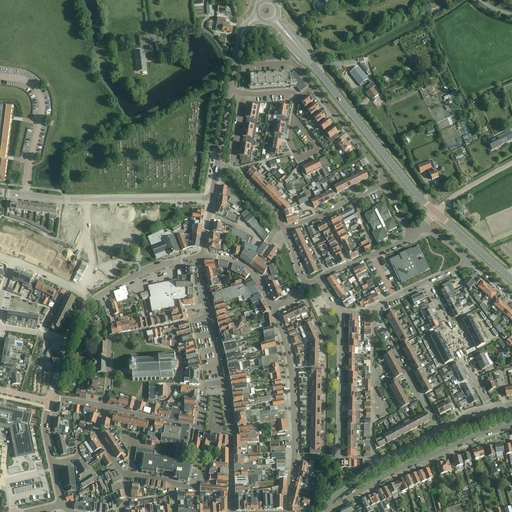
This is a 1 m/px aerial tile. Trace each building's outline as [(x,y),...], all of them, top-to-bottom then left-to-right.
[(432,10),(440,8),(439,3),(425,7),(428,17),(433,16),(432,10)] [(218,18),(217,26),(223,27),(222,32),(223,32),(225,33),(225,32),(229,33),(230,33),(231,33),(232,33),(233,28),(232,28),(229,27),(230,24),(225,23),(226,19),(218,18)] [(152,48),(148,48),(148,51),(144,52),(144,51),(136,52),(138,72),(146,71),(145,56),(149,55),(153,55),(152,48)] [(366,72),(369,70),(363,63),(360,65),(366,72)] [(360,86),(368,80),(358,67),(350,74),(360,86)] [(300,93),(301,92),(307,88),(294,72),(291,74),(290,74),(290,73),(286,73),(286,75),(282,75),(282,74),(278,74),(278,75),(276,76),(274,76),(274,74),(270,75),(270,76),(267,76),(267,75),(262,75),(262,77),(259,77),(259,75),(254,76),(255,77),(251,77),(251,76),(250,76),(251,87),(250,87),(249,87),(248,88),(249,89),(250,90),(250,89),(249,89),(249,88),(249,87),(250,87),(251,87),(251,88),(256,88),(256,86),(259,86),(259,88),(264,87),(264,86),(266,86),(267,87),(272,87),(272,85),(274,85),(274,87),(279,86),(279,85),(282,84),(282,86),(287,86),(287,84),(290,84),(290,85),(290,87),(295,86),(300,93)] [(371,84),(370,85),(369,85),(366,88),(369,91),(366,94),(369,97),(370,97),(374,102),(377,100),(375,98),(378,96),(377,94),(378,93),(376,90),(375,91),(373,89),(375,87),(372,83),(371,84)] [(306,98),(305,97),(302,100),(303,101),(301,103),(303,106),(303,107),(302,110),(304,113),(307,111),(313,106),(311,104),(312,102),(311,101),(312,100),(309,96),(306,98)] [(247,107),(246,112),(258,114),(260,104),(250,102),(250,103),(251,103),(251,106),(248,106),(248,107),(247,107)] [(278,112),(288,113),(288,112),(289,109),(288,109),(288,107),(286,107),(286,104),(280,103),(278,112)] [(315,104),(313,106),(307,111),(310,114),(308,115),(312,120),(314,119),(313,118),(319,114),(317,111),(319,110),(318,109),(319,108),(315,104)] [(0,180),(4,181),(7,160),(5,160),(12,109),(0,107),(0,180)] [(257,124),(258,114),(246,112),(245,116),(246,117),(246,118),(248,119),(248,122),(247,122),(257,124)] [(288,113),(278,112),(277,120),(283,121),(284,118),(286,119),(286,117),(288,117),(288,114),(288,113)] [(313,118),(314,119),(316,122),(314,123),(318,128),(320,126),(325,122),(323,119),(325,118),(324,116),(325,116),(322,112),(319,114),(313,118)] [(283,121),(277,120),(275,129),(285,131),(286,130),(286,126),(285,126),(285,125),(283,124),(283,121)] [(320,131),(324,136),(331,130),(329,127),(331,126),(330,124),(331,123),(328,120),(325,122),(320,126),(322,130),(320,131)] [(243,131),(255,133),(257,124),(247,122),(248,122),(247,125),(245,125),(245,127),(244,126),(243,131)] [(330,144),(339,137),(338,137),(335,135),(337,133),(336,132),(337,131),(334,127),(331,130),(324,136),(330,144)] [(285,131),(275,129),(274,137),(280,139),(281,136),(283,136),(284,134),(285,135),(285,131)] [(254,143),(255,133),(243,131),(242,136),(243,136),(243,138),(245,138),(245,141),(243,141),(254,143)] [(501,145),(511,139),(511,134),(510,131),(497,138),(488,143),(492,150),(501,145)] [(280,139),(274,137),(272,146),(283,148),(283,147),(283,144),(282,144),(282,142),(280,142),(280,139)] [(339,139),(335,143),(341,150),(342,149),(345,152),(347,150),(349,153),(353,150),(351,147),(350,147),(351,146),(349,144),(348,144),(345,140),(342,142),(339,139)] [(240,150),(252,152),(254,143),(243,141),(245,141),(244,145),(242,144),(242,146),(240,146),(240,150)] [(283,148),(272,146),(271,155),(278,156),(278,153),(280,153),(281,152),(282,152),(282,149),(283,148)] [(250,162),(252,152),(240,150),(239,155),(240,155),(240,157),(242,157),(241,160),(240,160),(250,162)] [(318,161),(317,161),(321,169),(325,177),(329,175),(325,168),(330,166),(325,157),(321,159),(322,160),(318,162),(318,161)] [(317,161),(312,164),(316,172),(321,169),(317,161)] [(426,163),(422,165),(425,171),(428,170),(432,180),(438,178),(435,169),(432,161),(429,162),(426,163)] [(312,164),(307,166),(311,174),(316,172),(312,164)] [(304,178),(311,174),(307,166),(303,168),(303,169),(300,171),(304,178)] [(247,174),(251,178),(256,173),(254,171),(256,169),(254,167),(247,174)] [(436,170),(438,177),(445,175),(442,167),(436,170)] [(286,184),(296,175),(293,171),(283,181),(286,184)] [(359,172),(363,181),(368,178),(365,172),(362,173),(361,171),(359,172)] [(355,177),(358,183),(363,181),(359,172),(358,172),(356,173),(357,176),(355,177)] [(251,178),(255,183),(262,176),(260,174),(259,175),(256,173),(251,178)] [(255,183),(260,187),(265,182),(263,179),(264,178),(262,176),(255,183)] [(345,182),(348,188),(353,186),(349,180),(348,177),(347,178),(348,180),(345,182)] [(349,180),(353,186),(358,183),(355,177),(349,180)] [(265,182),(260,187),(264,191),(272,183),(272,184),(273,183),(271,180),(270,181),(267,184),(265,182)] [(348,188),(345,182),(340,184),(343,191),(348,188)] [(264,191),(267,195),(274,188),(273,187),(273,186),(272,184),(272,183),(264,191)] [(343,191),(340,184),(334,187),(337,194),(343,191)] [(274,188),(267,195),(271,199),(277,193),(280,191),(281,190),(280,188),(279,190),(276,187),(274,188)] [(327,194),(330,201),(335,198),(332,192),(327,194)] [(277,193),(271,199),(276,204),(284,196),(284,195),(283,194),(280,197),(277,193)] [(316,199),(319,206),(324,203),(321,197),(319,193),(316,195),(317,196),(315,196),(316,199)] [(330,201),(327,194),(321,197),(324,203),(330,201)] [(219,197),(218,207),(223,208),(223,210),(224,210),(224,211),(228,213),(229,211),(229,206),(226,206),(227,199),(225,198),(226,196),(219,195),(219,196),(219,197)] [(284,196),(276,204),(280,208),(284,203),(285,203),(286,202),(284,200),(283,199),(285,197),(284,196)] [(316,199),(311,202),(314,208),(319,206),(316,199)] [(280,208),(284,212),(291,210),(290,209),(293,208),(292,208),(297,207),(296,204),(292,205),(289,207),(285,203),(284,203),(280,208)] [(385,203),(383,203),(376,206),(375,208),(376,210),(375,211),(374,211),(373,210),(365,214),(364,216),(368,224),(370,224),(374,232),(372,232),(372,234),(376,243),(379,243),(387,239),(387,237),(387,236),(385,232),(386,231),(387,232),(388,232),(396,228),(397,227),(393,219),(391,218),(388,213),(389,211),(385,203)] [(59,218),(59,211),(56,211),(57,208),(50,207),(49,214),(56,215),(56,218),(59,218)] [(218,208),(215,214),(222,217),(226,218),(228,213),(224,211),(224,210),(223,210),(223,208),(218,207),(218,208)] [(284,212),(286,218),(302,213),(301,210),(294,212),(293,208),(290,209),(291,210),(284,212)] [(150,218),(150,209),(139,209),(138,218),(150,218)] [(330,221),(333,226),(343,220),(343,219),(353,213),(351,209),(341,215),(330,221)] [(198,210),(197,215),(193,214),(192,219),(194,219),(195,219),(196,219),(197,219),(197,220),(203,221),(204,211),(198,210)] [(253,228),(264,242),(268,236),(263,230),(258,224),(247,210),(241,215),(245,220),(244,220),(247,224),(248,223),(252,229),(253,228)] [(286,218),(288,224),(298,220),(297,217),(300,216),(300,217),(303,216),(302,213),(286,218)] [(333,226),(336,231),(345,226),(344,223),(349,220),(349,221),(354,218),(353,215),(347,218),(343,220),(333,226)] [(322,231),(327,229),(325,223),(314,229),(313,226),(307,229),(311,237),(313,236),(318,233),(322,231)] [(180,228),(178,224),(171,228),(174,232),(180,228)] [(214,224),(213,232),(223,233),(224,231),(221,230),(222,225),(214,224)] [(336,231),(339,237),(348,232),(345,226),(336,231)] [(231,234),(231,235),(231,236),(240,239),(246,241),(249,235),(233,227),(233,228),(232,228),(231,234)] [(291,233),(294,239),(306,234),(305,231),(302,232),(303,233),(301,234),(299,229),(291,233)] [(324,244),(327,243),(333,240),(327,229),(322,231),(326,240),(317,245),(318,248),(319,248),(320,247),(322,246),(324,244)] [(163,231),(148,238),(151,246),(156,260),(169,255),(169,256),(179,252),(173,237),(172,237),(170,232),(164,234),(163,231)] [(348,232),(339,237),(342,243),(348,239),(347,238),(349,237),(348,234),(350,233),(349,232),(348,232)] [(100,240),(100,246),(115,245),(115,243),(123,243),(123,234),(113,235),(112,233),(108,233),(108,239),(100,240)] [(209,249),(210,250),(220,251),(221,243),(219,243),(220,237),(215,237),(216,234),(211,233),(209,249)] [(190,247),(198,249),(201,237),(193,236),(192,242),(190,242),(190,244),(185,244),(185,242),(182,234),(177,236),(182,251),(190,247)] [(294,239),(297,245),(305,241),(303,237),(304,237),(305,237),(307,236),(306,234),(294,239)] [(468,234),(467,237),(476,244),(477,242),(468,234)] [(6,235),(2,245),(8,247),(11,237),(6,235)] [(244,248),(244,250),(256,253),(260,248),(251,245),(254,238),(249,235),(246,241),(245,243),(245,244),(244,248)] [(11,237),(8,247),(14,249),(17,239),(11,237)] [(350,238),(348,239),(342,243),(345,248),(353,244),(350,238)] [(17,239),(14,249),(20,251),(23,241),(17,239)] [(327,243),(324,244),(327,250),(329,249),(336,245),(333,240),(327,243)] [(297,245),(299,251),(311,246),(310,243),(308,244),(308,245),(307,246),(305,241),(297,245)] [(29,242),(24,252),(31,255),(35,246),(29,242)] [(260,248),(256,253),(258,255),(261,257),(261,256),(264,258),(264,257),(269,260),(270,261),(278,250),(272,246),(270,248),(268,246),(263,243),(260,248)] [(362,246),(365,252),(371,249),(369,243),(367,244),(362,246)] [(353,244),(345,248),(348,254),(355,250),(353,247),(355,246),(353,244)] [(332,255),(339,251),(336,245),(329,249),(332,255)] [(35,246),(31,255),(37,258),(42,249),(35,246)] [(299,251),(302,257),(310,253),(308,249),(310,248),(310,249),(313,248),(311,246),(299,251)] [(393,266),(401,283),(426,272),(430,270),(425,259),(418,262),(416,258),(423,255),(419,247),(412,250),(411,249),(399,255),(389,260),(392,267),(393,266)] [(42,249),(37,258),(44,261),(48,252),(42,249)] [(244,252),(240,258),(250,266),(257,256),(258,255),(256,253),(244,250),(244,252)] [(348,254),(351,260),(358,256),(355,250),(348,254)] [(334,260),(335,260),(342,256),(339,251),(332,255),(324,259),(325,262),(333,258),(334,260)] [(48,252),(44,261),(50,264),(55,255),(48,252)] [(302,257),(305,263),(317,258),(316,255),(313,257),(314,257),(312,258),(310,253),(302,257)] [(99,263),(84,263),(84,274),(91,274),(91,281),(100,281),(100,279),(108,279),(108,268),(105,268),(105,263),(110,263),(110,255),(99,255),(99,263)] [(250,266),(258,271),(262,266),(263,266),(264,265),(265,265),(266,263),(258,256),(257,256),(250,266)] [(339,264),(340,265),(345,262),(342,256),(335,260),(337,265),(339,264)] [(57,258),(53,266),(58,269),(62,260),(57,258)] [(305,263),(308,269),(316,265),(314,261),(315,261),(316,261),(318,260),(317,258),(305,263)] [(62,260),(58,269),(64,271),(68,263),(62,260)] [(218,267),(227,269),(229,263),(219,261),(218,267)] [(68,263),(64,271),(70,274),(74,265),(68,263)] [(212,264),(205,265),(205,270),(211,269),(213,274),(216,273),(214,264),(212,264)] [(241,276),(245,271),(245,270),(233,264),(231,270),(231,272),(241,276)] [(268,267),(271,276),(278,274),(275,264),(268,267)] [(263,275),(267,269),(266,269),(268,267),(265,265),(264,265),(263,266),(262,266),(258,271),(258,272),(258,271),(263,275)] [(316,265),(308,269),(310,276),(314,274),(315,273),(317,272),(318,272),(323,270),(321,268),(319,269),(318,270),(316,265)] [(366,271),(363,265),(358,268),(362,275),(365,274),(364,272),(366,271)] [(194,276),(194,267),(182,268),(181,270),(181,277),(194,276)] [(358,268),(352,271),(358,282),(358,281),(360,281),(363,279),(362,277),(362,275),(358,268)] [(216,274),(216,273),(213,274),(211,269),(205,270),(208,282),(218,280),(220,280),(227,278),(227,275),(221,276),(221,278),(219,279),(218,277),(219,277),(218,274),(216,274)] [(16,271),(12,280),(18,283),(18,282),(22,273),(16,271)] [(245,281),(250,275),(246,271),(242,276),(240,278),(245,281)] [(22,273),(18,282),(23,284),(24,284),(27,275),(22,273)] [(23,284),(23,286),(29,289),(33,278),(27,275),(24,284),(23,284)] [(327,280),(330,285),(338,280),(335,275),(327,280)] [(193,288),(194,276),(181,277),(181,278),(182,277),(183,281),(178,281),(149,287),(150,291),(150,295),(151,298),(149,298),(149,299),(152,312),(154,312),(169,308),(172,308),(174,307),(174,309),(178,308),(179,310),(184,309),(184,306),(194,305),(193,298),(193,289),(184,289),(184,297),(177,298),(176,289),(180,288),(184,288),(187,288),(188,288),(193,288)] [(273,284),(278,281),(277,279),(274,280),(273,277),(266,280),(268,286),(273,283),(273,284)] [(464,283),(467,285),(472,280),(473,279),(469,277),(464,283)] [(472,280),(467,285),(466,286),(470,289),(473,286),(476,290),(478,288),(482,292),(488,286),(482,281),(480,279),(475,284),(475,283),(472,280)] [(218,280),(208,282),(210,288),(217,287),(217,288),(218,288),(218,289),(219,288),(220,290),(221,289),(222,289),(220,283),(219,284),(218,280)] [(242,292),(255,286),(252,280),(244,283),(243,283),(243,284),(239,285),(242,292)] [(330,285),(333,290),(341,284),(338,280),(330,285)] [(268,286),(270,291),(279,287),(277,282),(268,286)] [(444,290),(441,291),(444,297),(450,294),(454,292),(449,282),(442,286),(444,290)] [(38,283),(35,289),(38,291),(37,293),(37,294),(36,297),(38,298),(41,292),(44,286),(38,283)] [(333,290),(336,294),(344,289),(341,284),(333,290)] [(243,297),(242,292),(239,285),(221,291),(212,294),(213,300),(214,305),(224,303),(238,298),(243,297)] [(41,292),(44,294),(42,296),(43,297),(42,299),(44,301),(50,289),(44,286),(41,292)] [(253,297),(260,295),(255,286),(242,292),(243,297),(244,301),(250,299),(254,298),(253,297)] [(491,288),(488,286),(482,292),(486,295),(484,297),(485,298),(491,290),(490,289),(491,288)] [(128,296),(126,288),(126,287),(120,289),(120,291),(114,293),(117,303),(128,300),(126,296),(128,296)] [(281,292),(279,287),(270,291),(272,296),(281,292)] [(344,289),(336,294),(340,299),(349,293),(349,292),(346,288),(344,289)] [(55,294),(56,292),(50,289),(44,301),(42,304),(45,305),(48,299),(49,296),(53,298),(52,300),(54,301),(57,296),(55,294)] [(371,293),(375,303),(380,301),(377,295),(380,294),(378,289),(375,290),(375,291),(370,293),(371,293)] [(491,290),(485,298),(486,299),(488,297),(491,300),(496,293),(494,291),(493,291),(491,290)] [(272,296),(274,302),(283,298),(281,292),(272,296)] [(340,299),(343,304),(352,297),(351,296),(353,294),(351,292),(349,292),(349,293),(340,299)] [(450,294),(444,297),(447,302),(454,299),(456,297),(454,292),(450,294)] [(367,299),(369,305),(375,303),(371,293),(365,296),(366,296),(367,299)] [(422,293),(417,296),(419,302),(422,300),(423,302),(425,301),(425,299),(422,293)] [(60,330),(75,300),(75,299),(68,295),(53,326),(51,325),(49,328),(56,331),(57,329),(60,330)] [(257,304),(263,300),(260,295),(253,297),(254,298),(254,299),(250,300),(252,305),(257,303),(257,304)] [(354,303),(356,302),(353,298),(354,298),(353,296),(352,297),(343,304),(346,308),(352,304),(354,303)] [(363,305),(364,307),(364,308),(369,305),(367,299),(366,296),(364,297),(365,299),(361,301),(360,298),(356,302),(354,303),(356,308),(359,307),(357,302),(358,302),(360,307),(363,305)] [(419,302),(417,296),(411,299),(414,304),(414,306),(416,305),(416,306),(420,304),(419,302)] [(447,302),(450,307),(455,305),(455,304),(454,302),(455,301),(454,299),(447,302)] [(492,303),(491,305),(492,306),(493,305),(496,308),(495,309),(493,310),(495,312),(496,312),(498,310),(503,304),(501,303),(502,302),(499,300),(498,300),(496,299),(492,303)] [(115,315),(119,314),(116,303),(115,300),(109,301),(110,305),(111,304),(115,315)] [(261,310),(267,307),(263,300),(257,304),(257,303),(252,305),(254,309),(259,307),(260,309),(261,309),(261,310)] [(479,304),(481,305),(480,306),(484,312),(486,310),(487,309),(488,308),(481,302),(479,304)] [(224,303),(214,305),(215,311),(227,307),(228,307),(228,304),(224,305),(224,303)] [(450,307),(453,313),(463,308),(461,305),(460,306),(458,303),(455,304),(455,305),(450,307)] [(502,313),(508,307),(505,305),(504,305),(503,304),(498,310),(496,312),(497,314),(500,311),(502,313)] [(297,308),(301,316),(306,313),(303,305),(297,308)] [(180,321),(187,319),(184,309),(179,310),(178,308),(174,309),(174,307),(172,308),(169,308),(171,315),(168,316),(170,323),(180,321)] [(215,311),(216,316),(228,313),(228,312),(227,307),(215,311)] [(269,311),(267,307),(261,310),(261,309),(260,309),(257,310),(255,310),(256,314),(258,313),(262,312),(263,315),(269,311)] [(505,318),(511,312),(510,310),(511,310),(508,307),(502,313),(505,315),(502,318),(504,320),(505,318)] [(297,308),(292,310),(296,318),(301,316),(297,308)] [(426,316),(423,317),(424,320),(425,320),(426,320),(433,316),(431,310),(430,310),(429,308),(423,310),(425,313),(426,316)] [(464,310),(463,308),(453,313),(455,318),(460,316),(461,315),(459,312),(464,310)] [(287,312),(290,320),(291,323),(294,322),(293,319),(296,318),(292,310),(287,312)] [(155,327),(160,325),(159,318),(156,319),(154,312),(152,312),(153,316),(155,327)] [(232,314),(231,312),(228,312),(228,313),(216,316),(218,322),(226,319),(225,317),(226,317),(226,315),(227,314),(227,315),(232,314)] [(242,321),(249,318),(250,318),(249,317),(250,316),(249,312),(244,313),(245,317),(241,318),(242,321)] [(288,322),(290,320),(287,312),(281,315),(285,325),(288,323),(288,322)] [(389,321),(396,317),(394,313),(386,317),(389,321)] [(33,316),(31,326),(37,327),(39,315),(33,314),(33,316)] [(118,334),(123,333),(121,324),(120,319),(120,318),(119,314),(115,315),(114,315),(115,319),(118,319),(119,323),(116,324),(118,334)] [(161,324),(161,325),(169,324),(167,317),(166,318),(165,314),(161,315),(162,319),(160,319),(161,324)] [(265,323),(265,325),(273,324),(271,314),(261,316),(263,323),(265,323)] [(490,319),(493,322),(498,317),(494,314),(492,316),(492,317),(490,319)] [(426,320),(427,322),(429,321),(430,324),(431,324),(436,321),(433,316),(426,320)] [(135,331),(139,329),(138,323),(135,324),(135,323),(136,322),(135,320),(133,321),(133,319),(137,318),(137,317),(131,318),(132,319),(131,319),(132,322),(129,323),(130,331),(135,331)] [(396,317),(389,321),(391,326),(399,322),(396,317)] [(471,317),(463,321),(465,326),(473,322),(471,317)] [(121,324),(123,333),(130,331),(129,323),(128,318),(120,319),(121,324)] [(138,323),(139,329),(139,330),(149,328),(148,321),(148,318),(142,319),(137,319),(138,323)] [(112,335),(118,334),(116,324),(114,320),(113,320),(114,324),(111,325),(111,324),(110,324),(111,329),(108,330),(109,336),(112,335)] [(240,330),(250,327),(249,323),(245,324),(246,326),(244,326),(243,321),(237,323),(231,324),(219,328),(221,334),(232,331),(240,330)] [(431,324),(430,324),(423,328),(425,331),(425,332),(425,333),(426,334),(427,333),(428,332),(427,331),(429,331),(429,332),(433,329),(434,332),(440,329),(439,327),(436,321),(431,324)] [(170,335),(171,334),(176,332),(189,328),(188,322),(183,324),(178,325),(170,327),(171,332),(170,332),(171,333),(170,333),(170,334),(169,334),(170,335)] [(399,322),(391,326),(393,330),(401,326),(399,322)] [(473,322),(465,326),(467,331),(476,326),(473,322)] [(302,327),(304,332),(313,328),(311,323),(303,326),(302,327)] [(501,324),(499,325),(496,329),(501,335),(505,331),(502,328),(504,326),(501,324)] [(401,326),(393,330),(396,335),(404,331),(401,326)] [(476,326),(467,331),(470,335),(478,331),(476,326)] [(170,327),(162,329),(162,338),(162,340),(165,340),(166,334),(169,333),(169,334),(170,334),(170,333),(171,333),(170,332),(171,332),(170,327)] [(234,337),(234,338),(242,336),(241,336),(251,333),(250,327),(240,330),(232,331),(221,334),(221,335),(222,340),(228,339),(234,337)] [(176,332),(171,334),(172,339),(177,337),(181,336),(191,333),(189,328),(176,332)] [(274,334),(273,328),(268,328),(266,329),(263,330),(264,336),(267,335),(274,334)] [(304,332),(307,338),(316,334),(313,328),(304,332)] [(152,332),(154,340),(155,345),(158,345),(161,345),(162,341),(159,340),(158,340),(158,339),(157,331),(152,332)] [(404,331),(396,335),(398,339),(406,335),(404,331)] [(478,331),(470,335),(472,340),(480,335),(478,331)] [(152,344),(155,345),(154,340),(152,332),(147,333),(148,341),(152,340),(152,344)] [(192,340),(191,333),(181,336),(177,337),(177,339),(181,338),(183,344),(192,340)] [(439,333),(430,337),(433,342),(441,338),(439,333)] [(316,334),(307,338),(309,343),(319,341),(316,334)] [(401,344),(409,340),(406,335),(398,339),(401,344)] [(480,335),(472,340),(474,344),(483,340),(480,335)] [(6,339),(5,345),(22,348),(23,345),(17,344),(18,341),(15,340),(15,337),(8,336),(8,339),(6,339)] [(235,341),(234,338),(234,337),(228,339),(222,340),(223,346),(236,343),(239,342),(239,340),(235,341)] [(441,338),(433,342),(435,346),(444,342),(441,338)] [(276,347),(275,340),(265,343),(260,344),(262,351),(265,350),(268,349),(276,347)] [(483,340),(474,344),(477,349),(485,345),(483,340)] [(309,343),(309,349),(319,350),(319,341),(309,343)] [(93,361),(92,367),(98,368),(98,374),(105,374),(106,365),(106,362),(106,358),(105,358),(106,343),(100,342),(100,355),(98,355),(98,361),(93,361)] [(403,352),(411,348),(408,342),(400,346),(401,347),(401,346),(403,351),(403,352)] [(444,342),(435,346),(438,351),(446,347),(444,342)] [(54,344),(49,364),(55,366),(61,345),(54,344)] [(186,349),(185,350),(186,355),(195,352),(194,347),(190,348),(190,347),(189,347),(188,345),(186,346),(185,346),(186,349)] [(411,348),(403,352),(404,352),(406,357),(414,353),(413,353),(416,351),(415,349),(413,346),(411,348)] [(225,351),(226,356),(235,353),(239,352),(240,352),(239,348),(238,347),(225,351)] [(266,357),(269,356),(277,355),(276,347),(268,349),(265,350),(266,357)] [(446,347),(438,351),(440,355),(448,351),(446,347)] [(4,351),(3,357),(16,360),(17,356),(13,355),(13,357),(10,356),(11,352),(4,351)] [(448,351),(440,355),(443,360),(451,356),(448,351)] [(476,359),(479,365),(487,361),(484,355),(486,354),(485,351),(477,354),(479,357),(476,359)] [(240,355),(239,352),(235,353),(226,356),(227,361),(236,358),(236,359),(242,358),(244,357),(243,354),(240,355)] [(394,379),(399,377),(403,375),(391,353),(384,357),(386,361),(383,362),(384,364),(387,363),(389,366),(386,368),(387,370),(390,368),(392,372),(389,373),(390,375),(393,374),(395,378),(394,379)] [(414,353),(406,357),(407,357),(409,362),(416,358),(414,353)] [(173,378),(173,377),(173,375),(174,375),(174,374),(173,374),(172,373),(175,372),(175,373),(176,372),(175,372),(177,370),(178,370),(178,369),(177,369),(176,366),(177,366),(177,365),(176,365),(175,363),(175,362),(176,362),(176,361),(175,361),(175,358),(176,358),(176,357),(174,357),(174,356),(174,355),(173,355),(173,356),(170,357),(170,356),(169,356),(169,357),(166,357),(166,356),(165,356),(165,357),(159,357),(159,356),(158,356),(158,357),(157,357),(157,358),(154,359),(154,357),(153,357),(153,359),(150,359),(150,358),(149,358),(149,359),(146,359),(146,358),(145,358),(145,359),(141,359),(141,358),(140,358),(140,359),(137,359),(137,358),(136,358),(136,359),(135,357),(131,357),(132,358),(131,358),(131,360),(130,360),(130,361),(131,361),(131,365),(130,365),(130,366),(130,367),(128,367),(128,368),(129,368),(129,370),(130,373),(128,373),(128,374),(130,374),(131,375),(131,376),(132,376),(132,379),(131,379),(131,380),(132,380),(133,380),(133,382),(134,382),(134,380),(137,380),(137,381),(138,381),(138,380),(142,380),(142,381),(143,381),(143,380),(146,380),(146,381),(147,381),(147,380),(150,380),(150,381),(151,381),(151,379),(155,379),(155,381),(156,380),(156,379),(159,379),(159,380),(160,380),(160,379),(160,380),(166,379),(166,381),(167,381),(167,379),(172,379),(172,380),(173,380),(173,379),(174,379),(174,378),(173,378)] [(278,364),(277,355),(269,356),(266,357),(261,358),(262,367),(263,367),(273,365),(278,364)] [(451,356),(443,360),(445,365),(453,361),(451,356)] [(3,357),(2,363),(4,364),(3,368),(10,369),(12,370),(12,365),(11,365),(12,362),(17,363),(17,360),(16,360),(3,357)] [(243,360),(242,358),(236,359),(236,358),(227,361),(228,366),(233,365),(239,364),(239,363),(246,362),(245,359),(243,360)] [(412,367),(419,364),(416,358),(409,362),(412,367)] [(250,369),(251,368),(249,361),(246,362),(239,363),(239,364),(233,365),(228,366),(229,371),(237,369),(238,373),(242,373),(243,372),(243,371),(247,370),(247,369),(250,369)] [(490,367),(487,361),(479,365),(482,371),(484,369),(486,373),(494,369),(492,365),(490,367)] [(449,376),(455,373),(461,370),(458,364),(457,365),(455,362),(450,365),(451,368),(452,367),(454,370),(451,372),(447,373),(449,376)] [(419,364),(412,367),(412,368),(415,373),(421,370),(422,369),(419,364)] [(48,389),(53,367),(47,366),(42,388),(48,389)] [(9,378),(12,378),(12,385),(20,384),(20,375),(17,375),(17,371),(12,370),(10,369),(8,378),(9,378)] [(180,384),(189,384),(189,385),(199,385),(199,379),(199,376),(199,371),(199,370),(186,370),(181,370),(180,384)] [(424,375),(421,370),(415,373),(413,373),(414,374),(416,378),(416,379),(424,375)] [(455,373),(449,376),(450,378),(454,376),(456,375),(458,378),(464,375),(461,370),(455,373)] [(419,384),(427,380),(424,375),(416,379),(417,379),(419,384)] [(457,385),(459,387),(465,384),(464,382),(467,380),(464,375),(458,378),(451,381),(452,383),(456,381),(457,385)] [(490,391),(496,389),(499,387),(495,379),(492,380),(491,378),(492,378),(491,375),(489,376),(490,378),(487,379),(488,381),(486,382),(490,391)] [(232,386),(247,384),(246,380),(249,380),(249,377),(245,377),(241,378),(241,379),(231,381),(231,386),(232,386)] [(76,398),(80,398),(81,393),(81,391),(87,391),(87,392),(88,392),(97,393),(98,385),(99,383),(98,383),(98,381),(98,380),(98,379),(95,379),(94,379),(94,381),(88,381),(87,388),(79,387),(78,389),(77,389),(76,397),(76,398)] [(409,404),(397,383),(396,380),(390,383),(390,382),(384,385),(386,389),(389,388),(390,387),(392,391),(389,392),(391,394),(393,393),(395,396),(392,398),(393,400),(396,398),(398,402),(395,403),(396,405),(399,404),(402,408),(400,409),(409,404)] [(422,389),(429,385),(427,380),(419,384),(420,384),(422,389)] [(156,401),(159,401),(164,401),(166,400),(167,398),(168,398),(168,397),(167,397),(167,395),(168,395),(168,394),(167,394),(167,391),(168,391),(167,391),(168,388),(167,388),(167,384),(158,384),(149,383),(149,400),(154,400),(156,401)] [(457,398),(458,398),(466,393),(472,390),(469,385),(466,386),(465,384),(459,387),(460,389),(462,392),(456,395),(457,398)] [(429,385),(422,389),(425,394),(425,395),(432,391),(429,385)] [(185,399),(191,400),(191,399),(197,400),(198,390),(189,389),(189,388),(177,386),(173,396),(176,398),(178,393),(181,394),(185,394),(187,394),(189,395),(189,397),(185,397),(184,399),(185,399)] [(232,392),(233,398),(249,395),(251,395),(251,389),(247,389),(232,391),(232,392)] [(458,398),(457,398),(458,400),(467,396),(469,399),(474,396),(472,390),(466,393),(462,396),(458,398)] [(107,404),(110,405),(114,406),(115,397),(114,396),(114,398),(111,397),(111,395),(108,395),(107,400),(107,404)] [(469,399),(457,405),(459,409),(463,407),(462,405),(470,401),(471,404),(477,401),(477,400),(477,398),(476,398),(474,396),(469,399)] [(440,402),(442,405),(445,412),(451,409),(449,406),(452,404),(448,398),(446,399),(445,399),(440,402)] [(233,403),(234,408),(248,406),(254,405),(257,405),(256,405),(261,404),(261,399),(250,400),(250,401),(248,401),(243,402),(243,401),(233,403)] [(135,411),(144,413),(150,415),(151,410),(152,410),(153,404),(154,401),(154,400),(149,400),(148,400),(147,403),(145,403),(145,404),(138,402),(135,411)] [(152,410),(151,415),(157,417),(158,417),(160,409),(160,407),(155,406),(156,401),(154,400),(154,401),(153,404),(152,410)] [(160,409),(158,417),(164,418),(166,407),(166,405),(167,404),(165,402),(164,402),(163,410),(160,409)] [(434,406),(432,407),(435,413),(438,412),(440,415),(445,412),(442,405),(439,407),(437,403),(434,405),(434,406)] [(73,412),(74,406),(71,406),(64,405),(58,404),(56,413),(62,414),(63,407),(70,408),(70,412),(73,412)] [(251,411),(246,411),(246,409),(249,408),(249,406),(257,405),(254,405),(248,406),(234,408),(235,414),(245,412),(251,411)] [(270,407),(271,411),(271,414),(279,412),(285,411),(284,405),(279,406),(273,407),(270,407)] [(0,406),(0,426),(10,429),(16,458),(35,454),(29,425),(32,413),(5,407),(0,406)] [(167,407),(166,407),(164,418),(169,419),(170,414),(171,412),(172,412),(172,409),(168,408),(169,406),(167,406),(167,407)] [(87,416),(90,417),(91,413),(96,415),(97,409),(85,407),(84,412),(87,413),(87,416)] [(195,412),(184,411),(184,410),(179,410),(172,409),(172,412),(171,412),(170,414),(194,418),(195,412)] [(245,412),(235,414),(237,422),(238,427),(253,425),(257,425),(277,422),(281,421),(281,418),(280,418),(280,415),(279,415),(279,412),(271,414),(271,411),(258,413),(257,410),(251,411),(245,412)] [(89,423),(95,424),(95,425),(98,415),(96,415),(91,413),(90,417),(88,423),(89,423)] [(430,421),(426,413),(426,414),(421,416),(425,424),(425,423),(430,421)] [(109,417),(111,420),(113,420),(112,422),(115,423),(114,427),(118,427),(119,423),(123,424),(125,417),(114,414),(114,416),(111,416),(109,417)] [(170,414),(169,419),(170,419),(179,421),(193,424),(194,418),(170,414)] [(424,424),(425,424),(421,416),(415,419),(419,426),(424,424)] [(103,419),(102,424),(109,426),(111,420),(109,417),(107,418),(107,420),(103,419)] [(130,430),(132,422),(133,418),(125,417),(123,424),(128,425),(127,429),(130,430)] [(54,429),(55,429),(55,432),(64,434),(65,434),(66,427),(62,426),(63,420),(55,418),(54,429)] [(132,422),(130,430),(134,431),(134,427),(139,428),(141,420),(133,418),(132,422)] [(419,427),(419,426),(415,419),(410,422),(414,429),(419,426),(419,427)] [(149,422),(141,420),(139,428),(144,429),(143,433),(146,433),(149,422)] [(288,431),(287,420),(281,421),(277,422),(279,432),(288,431)] [(164,425),(165,425),(166,425),(166,424),(166,423),(156,421),(156,422),(155,423),(150,422),(147,438),(145,445),(152,446),(152,443),(159,445),(161,434),(161,433),(161,431),(162,431),(163,431),(164,425)] [(414,429),(410,422),(405,425),(409,432),(414,429)] [(108,431),(109,426),(102,424),(100,429),(105,430),(104,432),(106,434),(109,432),(108,431)] [(88,433),(91,434),(92,432),(94,427),(89,425),(89,427),(87,426),(85,430),(89,432),(88,433)] [(193,451),(199,452),(201,453),(200,453),(202,453),(205,434),(197,432),(191,430),(191,428),(180,426),(180,428),(166,426),(166,425),(165,425),(164,436),(162,436),(161,442),(177,445),(178,437),(185,438),(183,446),(188,446),(189,444),(194,445),(193,451)] [(239,433),(250,433),(250,435),(254,434),(253,432),(258,432),(258,428),(257,425),(253,425),(238,427),(239,433)] [(409,432),(405,425),(400,428),(403,435),(404,435),(403,435),(408,432),(409,432)] [(403,435),(400,428),(394,431),(398,438),(403,435)] [(114,432),(114,431),(112,429),(109,432),(106,434),(102,436),(111,450),(115,447),(118,445),(121,443),(120,440),(116,443),(111,434),(114,432)] [(398,438),(394,431),(389,433),(393,441),(393,440),(398,438)] [(205,433),(205,434),(202,453),(208,454),(209,447),(215,449),(215,452),(220,452),(221,448),(222,448),(223,437),(217,436),(205,433)] [(384,436),(387,443),(387,444),(388,444),(388,443),(393,441),(389,433),(384,436)] [(57,446),(58,447),(75,444),(74,440),(68,441),(68,442),(65,442),(64,436),(56,438),(58,446),(57,446)] [(385,444),(387,443),(384,436),(381,438),(381,439),(379,440),(378,438),(375,439),(376,441),(377,444),(375,444),(376,449),(379,448),(385,445),(385,444)] [(94,453),(101,448),(93,437),(87,441),(94,453)] [(187,453),(188,446),(183,446),(185,438),(178,437),(177,445),(175,460),(154,456),(155,453),(154,453),(155,451),(153,451),(149,450),(148,450),(144,449),(144,450),(142,449),(138,448),(138,449),(137,448),(136,450),(135,454),(136,454),(135,456),(135,455),(135,459),(135,461),(136,462),(140,462),(142,462),(141,466),(141,465),(141,466),(141,469),(140,469),(142,470),(142,472),(146,472),(147,472),(147,473),(148,473),(148,472),(151,473),(153,473),(156,474),(157,474),(157,470),(158,471),(159,471),(162,471),(164,471),(164,472),(164,471),(167,472),(168,472),(169,472),(173,473),(174,473),(174,479),(174,477),(177,478),(177,479),(178,479),(179,479),(179,481),(182,482),(183,482),(184,482),(188,482),(188,483),(188,481),(190,481),(191,477),(191,476),(191,475),(191,472),(192,472),(191,472),(192,470),(192,467),(193,467),(193,466),(191,466),(191,464),(182,463),(182,461),(183,462),(184,453),(187,453)] [(246,443),(246,437),(245,437),(243,437),(240,437),(240,438),(234,438),(234,456),(240,456),(240,453),(247,453),(247,446),(246,446),(246,443)] [(76,447),(75,444),(58,447),(58,448),(60,456),(68,455),(66,449),(69,448),(69,449),(76,447)] [(118,445),(115,447),(111,450),(114,454),(121,449),(118,445)] [(496,446),(495,447),(496,454),(497,458),(503,457),(502,453),(504,452),(503,445),(499,446),(499,445),(495,446),(496,446)] [(493,447),(486,449),(487,453),(489,460),(490,463),(492,463),(490,457),(495,455),(493,447)] [(124,454),(121,449),(114,454),(117,458),(121,456),(124,461),(129,458),(129,454),(127,454),(127,455),(124,454)] [(489,460),(487,453),(484,454),(482,449),(473,452),(475,460),(484,457),(484,458),(485,461),(487,461),(489,460)] [(218,457),(213,463),(216,463),(228,465),(228,450),(222,450),(222,458),(218,457)] [(97,459),(89,464),(91,467),(99,462),(102,460),(101,459),(107,455),(104,451),(98,454),(95,457),(97,459)] [(465,463),(471,462),(469,454),(463,456),(465,463)] [(107,467),(112,464),(110,460),(107,455),(101,459),(102,460),(107,467)] [(464,471),(463,466),(461,457),(454,459),(458,473),(464,471)] [(22,459),(20,466),(34,470),(35,466),(33,465),(33,462),(22,459)] [(309,463),(301,462),(300,467),(307,469),(308,465),(310,466),(313,466),(314,461),(309,460),(309,463)] [(102,491),(103,491),(105,497),(113,494),(124,491),(120,477),(117,471),(117,472),(111,475),(110,473),(105,475),(99,478),(91,467),(89,464),(87,462),(85,464),(83,461),(77,465),(82,474),(79,476),(81,478),(79,479),(80,482),(78,483),(82,489),(80,491),(95,482),(96,483),(97,482),(98,482),(102,491)] [(441,475),(452,471),(448,461),(437,466),(441,475)] [(228,470),(228,465),(216,463),(213,463),(212,462),(210,471),(214,471),(217,471),(217,469),(221,469),(228,470)] [(74,468),(62,469),(64,488),(67,488),(67,492),(76,492),(75,487),(76,487),(74,468)] [(423,472),(427,483),(433,480),(429,469),(423,472)] [(298,472),(297,477),(308,480),(310,480),(311,478),(308,477),(308,475),(307,475),(307,474),(308,475),(307,474),(307,475),(306,475),(306,474),(298,472)] [(427,483),(423,472),(417,474),(421,485),(422,487),(423,486),(423,485),(427,483)] [(421,485),(417,474),(410,477),(415,488),(421,485)] [(228,487),(228,482),(217,481),(212,480),(212,479),(212,476),(212,475),(209,475),(208,481),(211,481),(211,483),(216,483),(216,487),(228,487)] [(243,477),(235,477),(235,486),(243,486),(243,487),(249,487),(249,486),(249,487),(253,487),(252,485),(255,485),(256,483),(258,483),(257,476),(253,477),(247,477),(243,477)] [(415,488),(410,477),(404,479),(409,490),(415,488)] [(394,485),(397,492),(399,495),(402,494),(402,493),(408,490),(404,479),(399,481),(399,483),(394,485)] [(145,481),(143,481),(142,485),(144,485),(144,487),(147,488),(147,489),(149,489),(151,481),(151,482),(145,481)] [(138,483),(134,483),(133,485),(133,484),(133,485),(132,490),(140,491),(140,489),(139,489),(139,486),(137,485),(138,483)] [(162,483),(161,491),(163,492),(164,490),(167,491),(167,489),(169,489),(169,485),(168,485),(168,484),(167,484),(162,483)] [(249,491),(251,492),(253,491),(253,488),(258,488),(258,483),(256,483),(255,485),(252,485),(253,487),(249,487),(249,486),(249,487),(243,487),(243,486),(235,486),(235,492),(243,492),(248,492),(249,491)] [(388,487),(391,495),(397,492),(394,485),(388,487)] [(204,486),(200,486),(200,493),(204,493),(206,493),(206,492),(213,493),(221,493),(221,494),(220,494),(223,494),(223,493),(227,494),(228,487),(216,487),(204,486)] [(279,487),(277,487),(272,488),(272,492),(272,497),(277,497),(277,495),(277,492),(277,491),(285,493),(286,488),(279,487)] [(294,487),(292,493),(291,497),(299,499),(301,490),(304,491),(304,490),(295,488),(294,487)] [(387,488),(382,491),(384,496),(387,502),(388,502),(391,501),(390,499),(391,498),(387,488)] [(140,491),(132,490),(131,496),(132,496),(131,498),(135,499),(136,497),(138,497),(138,494),(139,494),(140,491)] [(115,501),(126,498),(124,491),(113,494),(115,501)] [(247,511),(252,511),(251,500),(251,498),(251,497),(251,496),(251,492),(249,491),(248,492),(248,494),(246,494),(246,496),(243,496),(243,498),(244,498),(246,498),(246,502),(244,502),(244,503),(242,503),(242,506),(242,511),(247,511)] [(384,496),(382,491),(377,493),(381,503),(384,502),(386,507),(389,505),(388,502),(387,502),(384,496)] [(272,501),(272,497),(272,492),(263,493),(264,511),(273,510),(272,505),(272,501)] [(178,511),(191,511),(188,511),(188,509),(187,503),(187,497),(187,493),(177,494),(178,502),(180,501),(181,506),(178,506),(178,511)] [(371,496),(367,498),(374,511),(384,511),(376,495),(371,497),(371,496)] [(236,511),(237,511),(242,511),(242,506),(242,503),(242,500),(244,500),(244,498),(243,498),(243,496),(235,497),(235,511),(236,511)] [(291,497),(289,506),(299,507),(299,504),(298,504),(299,499),(291,497)] [(80,504),(75,503),(75,504),(73,503),(72,503),(71,507),(72,507),(74,508),(74,510),(85,511),(86,505),(86,504),(86,499),(84,498),(83,502),(82,502),(80,502),(80,504)] [(203,509),(202,511),(210,511),(210,507),(209,507),(209,504),(208,498),(206,498),(206,503),(203,503),(203,509)] [(216,505),(221,504),(221,511),(227,511),(227,504),(227,499),(220,499),(220,498),(216,498),(216,501),(216,504),(216,505)] [(374,511),(367,498),(361,501),(363,505),(365,510),(364,511),(363,511),(374,511)] [(299,507),(298,511),(305,511),(306,505),(309,506),(310,501),(300,499),(300,501),(302,501),(302,504),(299,504),(299,507)]
